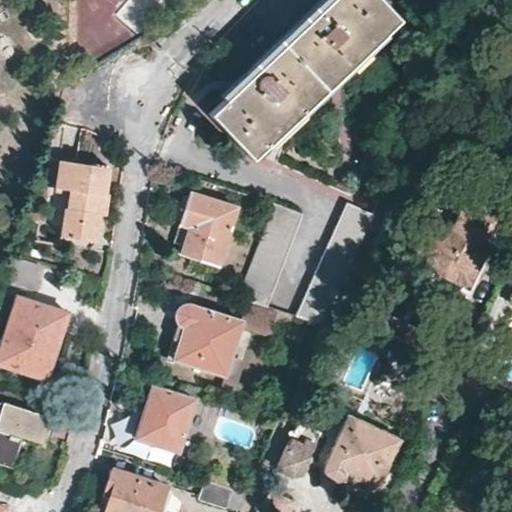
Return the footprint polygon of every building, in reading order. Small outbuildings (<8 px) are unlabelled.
[(262,136),(303,97),(304,96),(376,28),(381,32),(397,17),(380,0),(325,0),(207,112),(251,157),(266,141),(262,136)] [(93,241),(99,212),(96,211),(100,193),(104,193),(108,169),(59,162),(54,187),(70,190),(68,208),(66,209),(61,236),(93,241)] [(216,263),(228,229),(235,206),(190,191),(179,223),(187,225),(179,252),(216,263)] [(96,211),(99,212),(105,212),(109,194),(104,193),(100,193),(96,211)] [(486,246),(480,242),(498,206),(471,193),(458,219),(449,235),(429,225),(413,257),(467,284),(486,246)] [(343,282),(374,213),(346,201),(297,315),(324,324),(343,282)] [(248,299),(267,305),(302,212),(273,203),(259,243),(238,296),(248,299)] [(41,263),(12,254),(4,280),(33,289),(41,263)] [(46,359),(56,330),(62,332),(67,312),(17,295),(3,338),(0,337),(0,362),(46,378),(52,361),(46,359)] [(242,319),(196,304),(190,303),(186,304),(182,305),(179,310),(178,314),(178,318),(179,323),(182,326),(184,327),(185,328),(187,329),(189,329),(185,341),(181,342),(177,344),(174,358),(223,373),(224,374),(226,372),(231,354),(234,344),(235,341),(240,324),(272,334),(279,309),(267,305),(248,299),(242,319)] [(383,311),(357,299),(349,314),(375,327),(383,311)] [(443,339),(383,311),(375,327),(436,356),(439,350),(443,339)] [(62,332),(56,330),(46,359),(52,361),(62,332)] [(234,392),(244,358),(231,354),(226,372),(224,374),(223,373),(219,388),(234,392)] [(177,451),(187,422),(187,420),(194,398),(152,385),(136,437),(177,451)] [(0,459),(7,462),(15,436),(44,445),(53,417),(3,401),(1,403),(0,403),(0,459)] [(377,486),(399,439),(347,415),(341,425),(325,461),(323,466),(324,471),(328,475),(333,477),(336,477),(339,476),(341,475),(343,473),(348,468),(360,474),(360,479),(377,486)] [(298,420),(277,466),(294,473),(301,473),(304,467),(308,468),(312,459),(309,455),(320,431),(298,420)] [(508,511),(511,505),(511,460),(480,446),(461,490),(454,486),(442,511),(508,511)] [(158,511),(159,510),(160,509),(167,487),(110,469),(105,488),(109,491),(103,511),(158,511)] [(200,497),(238,509),(245,493),(205,480),(200,497)] [(268,486),(262,499),(286,511),(288,511),(294,501),(268,486)]
